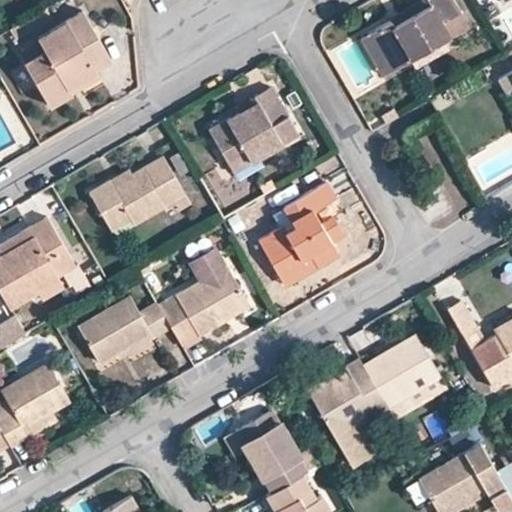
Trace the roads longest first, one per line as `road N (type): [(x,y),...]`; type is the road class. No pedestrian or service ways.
road 1 (residential): [(0,190),(286,24)]
road 2 (residential): [(140,428),(423,261)]
road 3 (residential): [(286,24),(423,261)]
road 4 (residential): [(0,508),(140,428)]
